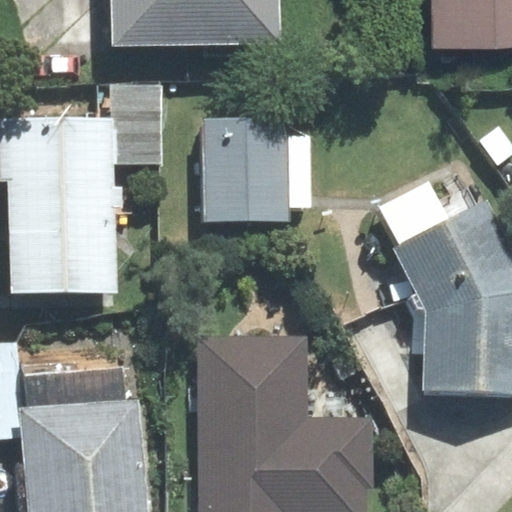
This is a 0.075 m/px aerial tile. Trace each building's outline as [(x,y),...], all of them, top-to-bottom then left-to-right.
[(95,0),(97,60),(273,55),(270,0),(95,0)] [(511,43),(511,0),(416,0),(417,44),(511,43)] [(160,173),(159,90),(99,91),(100,126),(0,127),(0,304),(113,303),(111,174),(160,173)] [(189,127),(191,233),(308,231),(306,125),(189,127)] [(358,221),(414,324),(410,403),(511,407),(511,265),(481,208),(439,231),(417,189),(358,221)] [(189,342),(189,511),(369,511),(369,422),(302,423),(301,341),(189,342)] [(142,511),(135,406),(5,415),(11,511),(142,511)]
